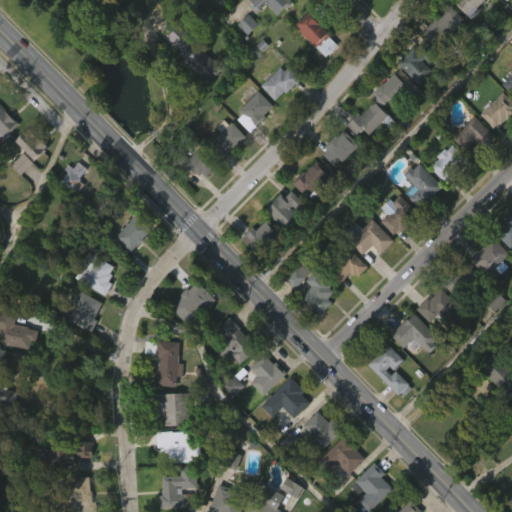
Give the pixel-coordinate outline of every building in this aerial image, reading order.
[(93,1),(91,0),(48,0),(59,11),(53,18),(65,30),(93,1)] [(228,0),(235,9),(247,0),(228,0)] [(292,0),(295,2),(290,7),(288,6),(279,15),(265,0),(259,7),(252,0),(292,0)] [(394,0),(351,0),(373,21),(394,0)] [(486,0),(477,9),(480,12),(473,19),(458,4),(463,0),(486,0)] [(496,30),(511,14),(511,0),(485,0),(476,9),(496,30)] [(453,6),(470,22),(442,52),(424,35),(430,29),(428,28),(437,18),(439,20),(453,6)] [(339,44),(327,56),(301,30),(302,29),(297,23),(311,10),(324,24),(322,25),(339,44)] [(252,41),(258,35),(273,49),(289,32),(266,11),(244,33),(252,41)] [(465,53),(474,45),(471,42),(485,29),(472,16),(450,36),(465,53)] [(214,71),(205,80),(181,54),(183,52),(167,35),(179,24),(219,66),(214,71)] [(418,66),(434,82),(461,56),(446,40),(418,66)] [(427,44),(438,57),(432,63),(427,58),(424,61),(433,71),(419,84),(399,62),(415,47),(419,51),(427,44)] [(289,60),(321,90),(334,77),(302,46),(289,60)] [(253,58),(243,47),(232,58),(242,69),(253,58)] [(157,73),(205,115),(217,101),(169,59),(157,73)] [(291,67),(303,79),(288,94),(286,92),(277,101),(263,86),(282,67),(286,71),(291,67)] [(397,74),(414,92),(398,106),(392,99),(383,108),(372,96),(397,74)] [(424,110),(414,88),(397,96),(407,117),(424,110)] [(259,126),(252,133),(239,120),(244,115),(240,111),(260,91),(275,107),(266,116),(268,118),(259,126)] [(511,118),(509,121),(506,119),(501,123),(498,122),(492,127),(479,114),(503,91),(511,100),(511,118)] [(293,114),(278,98),(256,119),(271,135),(293,114)] [(374,101),(397,127),(392,131),(383,121),(367,134),(364,130),(357,136),(346,123),(374,101)] [(0,104),(20,124),(10,133),(11,135),(8,138),(3,136),(0,139),(0,141),(1,142),(0,142),(0,104)] [(342,159),(353,170),(359,164),(363,168),(383,150),(376,142),(401,120),(390,107),(364,130),(369,135),(342,159)] [(499,139),(486,151),(477,142),(467,151),(454,138),(477,116),(499,139)] [(225,120),(230,125),(233,122),(248,137),(228,156),(227,154),(223,159),(210,145),(223,132),(218,127),(225,120)] [(230,151),(245,165),(269,140),(254,126),(230,151)] [(491,164),(511,142),(495,127),(475,149),(491,164)] [(28,128),(34,135),(35,133),(50,147),(22,173),(14,165),(27,152),(16,141),(28,128)] [(346,130),(359,144),(340,162),(338,161),(335,165),(325,155),(329,151),(325,147),(337,136),(339,138),(346,130)] [(0,170),(14,156),(0,143),(0,170)] [(455,145),(473,164),(464,172),(462,169),(447,184),(432,167),(441,159),(439,157),(447,149),(449,151),(455,145)] [(203,147),(220,164),(207,177),(203,173),(200,176),(193,169),(188,174),(176,161),(184,153),(186,154),(193,147),(198,151),(203,147)] [(491,172),(470,150),(448,172),(460,185),(469,176),(478,184),(491,172)] [(241,171),(227,156),(206,175),(220,191),(241,171)] [(86,168),(78,177),(80,179),(79,180),(83,184),(76,194),(56,177),(59,173),(63,176),(67,171),(63,169),(67,164),(72,168),(77,161),(86,168)] [(16,208),(43,183),(23,162),(10,174),(21,185),(6,199),(16,208)] [(322,182),(330,192),(317,204),(308,195),(310,194),(307,190),(303,194),(292,182),(314,162),(328,177),(322,182)] [(316,186),(330,201),(353,179),(340,164),(316,186)] [(441,217),(462,195),(446,178),(424,200),(441,217)] [(175,198),(182,207),(189,201),(199,213),(211,203),(194,182),(175,198)] [(294,191),(305,203),(299,210),(295,206),(292,209),(301,218),(287,231),(267,211),(283,195),(286,198),(294,191)] [(289,217),(302,230),(323,208),(309,195),(289,217)] [(69,202),(65,199),(55,217),(73,228),(80,216),(75,213),(82,201),(73,196),(69,202)] [(401,196),(421,215),(404,233),(401,230),(396,234),(383,221),(396,208),(393,205),(401,196)] [(399,209),(408,218),(400,226),(416,243),(438,222),(414,196),(399,209)] [(511,215),(511,245),(509,248),(493,231),(508,215),(510,217),(511,215)] [(141,243),(132,252),(117,238),(137,216),(152,230),(141,243)] [(276,231),(279,234),(282,232),(291,242),(278,255),(275,251),(265,261),(242,239),(254,227),(257,231),(269,220),(278,229),(276,231)] [(395,241),(382,254),(374,245),(364,255),(352,243),(374,220),(395,241)] [(390,268),(411,245),(396,230),(390,237),(384,232),(376,241),(383,247),(376,255),(390,268)] [(511,267),(503,275),(497,269),(489,277),(473,260),(487,246),(484,243),(492,235),(511,254),(504,261),(511,267)] [(350,247),(369,267),(360,276),(358,274),(356,277),(352,273),(341,284),(327,269),(350,247)] [(126,286),(144,267),(128,252),(110,271),(126,286)] [(357,262),(351,256),(339,267),(358,288),(368,278),(376,287),(389,275),(368,252),(357,262)] [(108,294),(107,296),(76,278),(91,253),(115,267),(111,274),(113,275),(109,282),(113,284),(108,294)] [(238,272),(250,287),(273,269),(261,254),(238,272)] [(486,281),(477,290),(473,287),(460,300),(444,284),(467,262),(486,281)] [(307,279),(308,281),(318,272),(334,286),(331,288),(336,293),(330,300),(334,304),(322,316),(303,297),(313,287),(308,283),(298,293),(286,281),(303,263),(313,273),(307,279)] [(465,293),(481,310),(490,301),(495,307),(503,301),(497,294),(504,288),(488,271),(465,293)] [(363,300),(345,281),(321,303),(334,317),(346,305),(351,311),(363,300)] [(199,282),(217,300),(191,326),(174,308),(183,298),(181,296),(189,289),(191,291),(199,282)] [(443,290),(467,314),(454,329),(440,314),(432,323),(419,310),(430,298),(432,301),(443,290)] [(93,332),(90,339),(67,327),(74,312),(71,310),(80,292),(103,303),(95,320),(98,321),(93,332)] [(289,323),(307,306),(298,296),(279,313),(289,323)] [(0,309),(18,311),(16,324),(34,327),(31,349),(0,344),(0,309)] [(315,348),(327,336),(321,331),(328,324),(315,312),(297,330),(315,348)] [(417,314),(440,339),(436,343),(439,347),(430,355),(415,339),(405,349),(392,335),(408,319),(410,321),(417,314)] [(166,340),(184,359),(211,333),(193,315),(185,323),(184,322),(166,340)] [(241,329),(248,336),(250,334),(260,345),(241,364),(232,355),(235,352),(234,350),(235,349),(232,345),(230,348),(224,342),(228,337),(220,329),(231,318),(242,328),(241,329)] [(412,343),(428,359),(438,350),(442,354),(455,342),(435,321),(412,343)] [(64,351),(84,361),(97,336),(77,326),(64,351)] [(152,342),(181,343),(180,364),(184,364),(183,376),(178,376),(178,386),(156,384),(157,371),(160,372),(161,359),(157,359),(157,355),(146,354),(147,335),(153,335),(152,342)] [(386,342),(405,360),(395,370),(390,365),(387,369),(394,376),(398,372),(414,387),(404,398),(368,363),(377,354),(375,353),(386,342)] [(0,347),(0,377),(25,383),(29,362),(9,357),(10,349),(0,347)] [(399,382),(408,372),(424,388),(437,374),(408,347),(386,369),(399,382)] [(0,349),(10,352),(8,360),(13,360),(8,389),(20,391),(18,404),(0,400),(0,349)] [(252,380),(222,353),(212,364),(230,381),(224,387),(236,398),(252,380)] [(511,395),(482,366),(495,353),(511,368),(511,367),(511,395)] [(266,355),(276,364),(278,362),(288,373),(266,395),(247,376),(254,369),(253,368),(266,355)] [(172,420),(172,410),(177,410),(178,397),(173,397),(174,375),(153,374),(151,419),(172,420)] [(312,402),(296,417),(285,406),(274,416),(264,405),(293,376),(306,390),(303,393),(312,402)] [(362,397),(396,432),(406,422),(387,403),(397,393),(382,377),(362,397)] [(0,436),(11,439),(13,426),(0,423),(0,416),(5,385),(0,383),(0,436)] [(245,401),(252,410),(246,416),(258,429),(281,408),(260,386),(245,401)] [(191,392),(193,424),(162,425),(162,411),(157,412),(157,393),(191,392)] [(511,417),(511,409),(497,393),(481,408),(500,429),(511,417)] [(320,411),(330,422),(334,418),(345,430),(325,449),(315,438),(316,437),(305,425),(319,410),(320,411)] [(257,439),(268,451),(278,441),(289,451),(307,434),(285,412),(257,439)] [(189,429),(191,440),(203,440),(204,460),(172,461),(172,452),(166,452),(166,447),(159,447),(159,431),(185,431),(185,430),(189,429)] [(367,458),(351,473),(340,462),(332,470),(321,459),(348,433),(361,446),(358,449),(367,458)] [(91,435),(91,440),(95,440),(96,456),(76,457),(76,468),(50,469),(49,448),(77,447),(76,440),(82,440),(82,435),(91,435)] [(297,460),(320,481),(334,466),(312,445),(297,460)] [(238,469),(218,463),(223,447),(244,454),(238,469)] [(395,488),(371,511),(368,509),(365,511),(362,509),(365,505),(360,500),(368,493),(356,481),(376,462),(387,473),(383,476),(395,488)] [(198,467),(199,500),(187,501),(187,506),(162,507),(162,495),(165,495),(164,476),(182,475),(182,467),(198,467)] [(324,505),(333,497),(344,508),(359,493),(338,471),(313,494),(324,505)] [(91,476),(91,490),(93,490),(93,511),(58,511),(58,498),(73,498),(73,476),(91,476)] [(69,492),(88,491),(88,478),(44,480),(45,500),(70,499),(69,492)] [(237,482),(234,489),(237,490),(236,493),(248,497),(242,511),(214,511),(210,510),(220,483),(224,485),(226,478),(237,482)] [(283,510),(281,511),(249,511),(265,483),(285,495),(278,508),(283,510)] [(424,511),(423,511),(384,511),(392,504),(399,511),(412,499),(424,511)]
